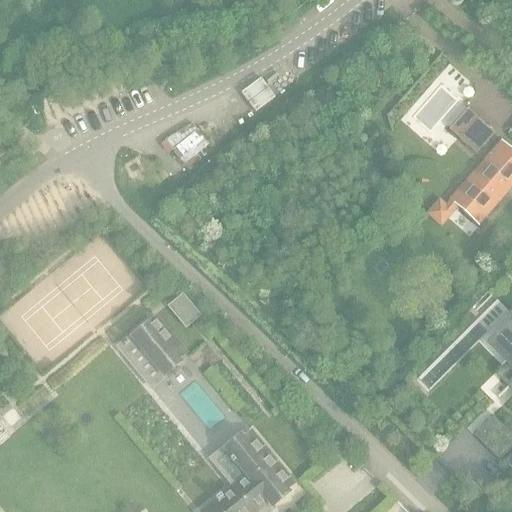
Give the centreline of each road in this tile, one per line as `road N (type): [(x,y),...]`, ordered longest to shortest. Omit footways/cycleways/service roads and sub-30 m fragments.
road 1 (unclassified): [(434,511),(120,208),(86,148)]
road 2 (residential): [(86,148),(240,77),(355,0)]
